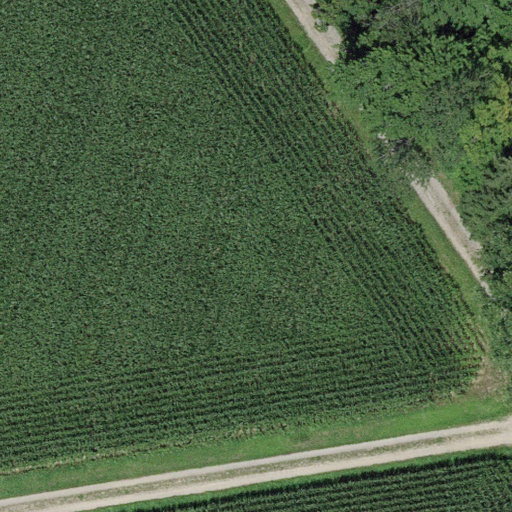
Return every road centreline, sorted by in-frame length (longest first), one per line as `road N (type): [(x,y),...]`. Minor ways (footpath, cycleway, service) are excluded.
road 1 (track): [(511,439),(43,511)]
road 2 (track): [(511,310),(307,0)]
